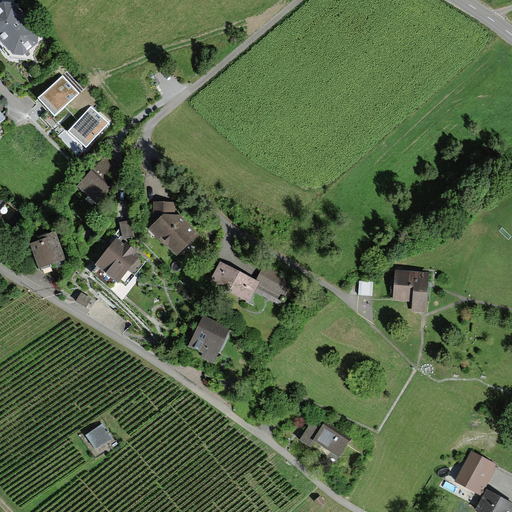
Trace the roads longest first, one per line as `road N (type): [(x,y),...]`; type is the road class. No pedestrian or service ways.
road 1 (residential): [(297,0),(145,135),(154,154),(235,231),(367,317)]
road 2 (residential): [(0,264),(191,381),(361,511)]
